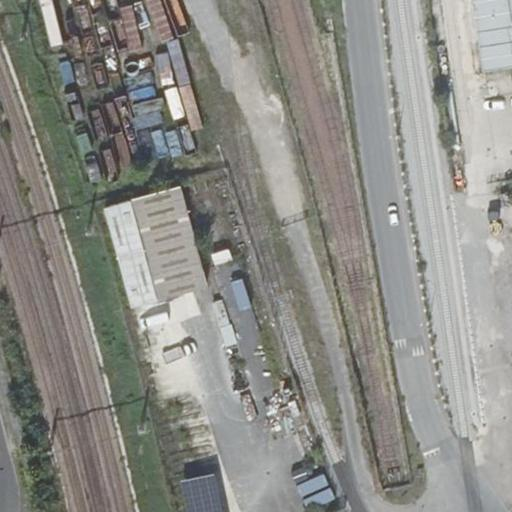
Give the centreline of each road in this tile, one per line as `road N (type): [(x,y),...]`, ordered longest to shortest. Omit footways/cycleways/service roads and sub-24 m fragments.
road 1 (unclassified): [(375,511),(285,196),(192,0)]
road 2 (unclassified): [(464,493),(419,400),(359,0)]
